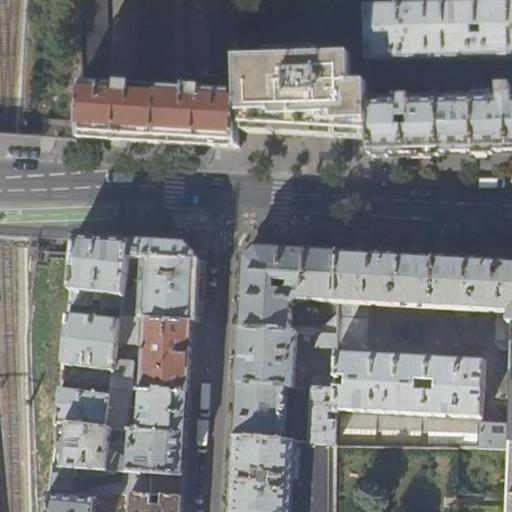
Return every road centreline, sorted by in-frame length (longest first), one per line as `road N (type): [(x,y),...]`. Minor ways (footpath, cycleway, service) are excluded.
road 1 (residential): [(227,189),(210,511)]
road 2 (secondary): [(511,208),(227,189)]
road 3 (secondary): [(227,189),(0,182)]
